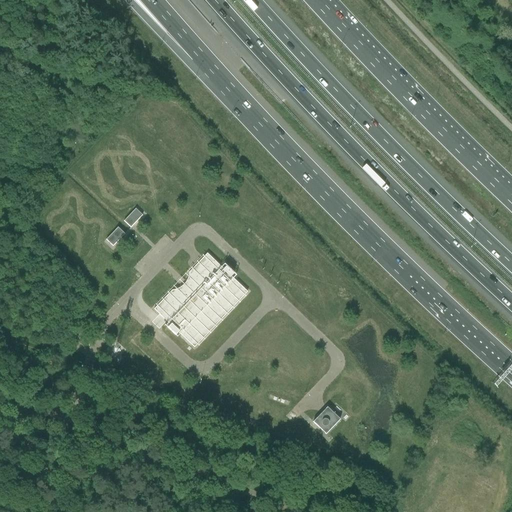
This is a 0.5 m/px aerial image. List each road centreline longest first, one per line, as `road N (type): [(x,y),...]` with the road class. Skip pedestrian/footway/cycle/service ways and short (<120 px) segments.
road 1 (trunk): [(202,61),(350,216),(511,367)]
road 2 (motorway): [(212,0),(315,117),(511,305)]
road 3 (motorway): [(511,266),(250,0)]
road 4 (unclassified): [(300,511),(0,403)]
road 5 (trunk): [(511,201),(315,0)]
